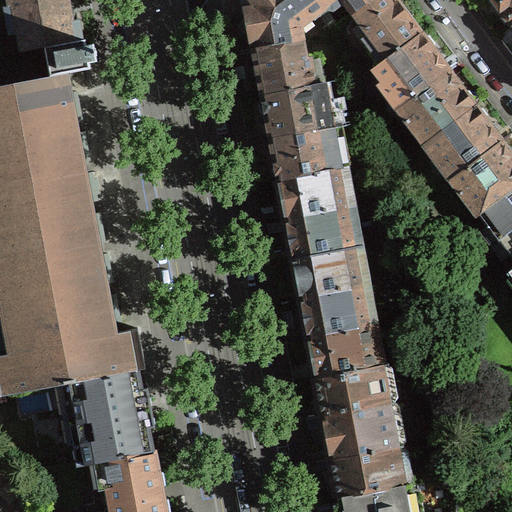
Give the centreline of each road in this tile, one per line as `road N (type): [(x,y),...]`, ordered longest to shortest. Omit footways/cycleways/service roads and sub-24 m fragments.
road 1 (primary): [(274,511),(176,4)]
road 2 (primary): [(136,14),(230,511)]
